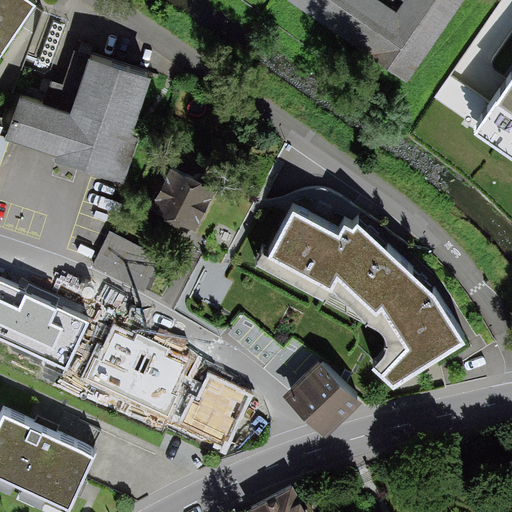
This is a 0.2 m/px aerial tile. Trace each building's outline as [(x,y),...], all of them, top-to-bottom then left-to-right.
[(0,0),(0,36),(25,0),(0,0)] [(456,0),(406,0),(399,10),(383,0),(307,0),(377,44),(370,54),(407,77),(456,0)] [(132,120),(151,60),(97,43),(94,52),(77,46),(66,81),(54,78),(49,93),(24,85),(11,125),(64,142),(61,149),(125,169),(140,122),(132,120)] [(511,67),(472,128),(511,154),(511,67)] [(192,219),(212,177),(173,158),(153,200),(192,219)] [(340,221),(295,198),(272,241),(331,272),(338,261),(377,297),(383,291),(408,333),(384,359),(394,369),(461,327),(434,280),(358,208),(353,214),(345,211),(340,221)] [(157,253),(109,230),(93,263),(141,286),(157,253)] [(84,322),(0,283),(0,336),(64,366),(84,322)] [(167,413),(190,362),(115,327),(91,378),(167,413)] [(287,389),(328,428),(362,393),(321,354),(287,389)] [(248,396),(211,379),(200,403),(195,401),(185,422),(227,441),(248,396)] [(95,437),(9,396),(0,414),(0,457),(70,490),(95,437)] [(310,511),(291,478),(249,501),(254,511),(310,511)]
